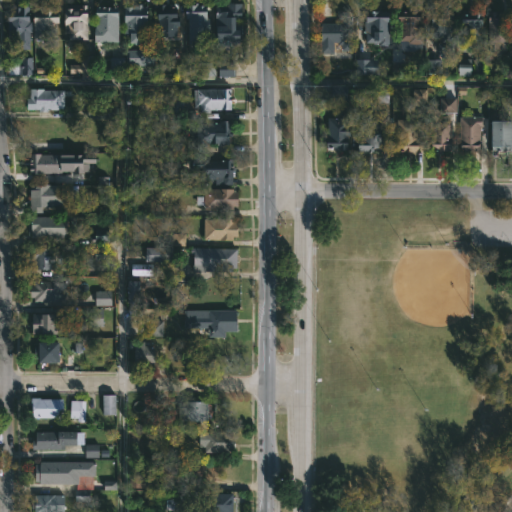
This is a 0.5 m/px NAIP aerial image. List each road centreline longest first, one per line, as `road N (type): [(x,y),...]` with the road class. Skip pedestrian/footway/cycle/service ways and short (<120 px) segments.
road 1 (secondary): [(299,511),(294,0)]
road 2 (secondary): [(262,0),(265,511)]
road 3 (residential): [(8,511),(0,155)]
road 4 (residential): [(266,386),(0,383)]
road 5 (residential): [(511,192),(295,192)]
